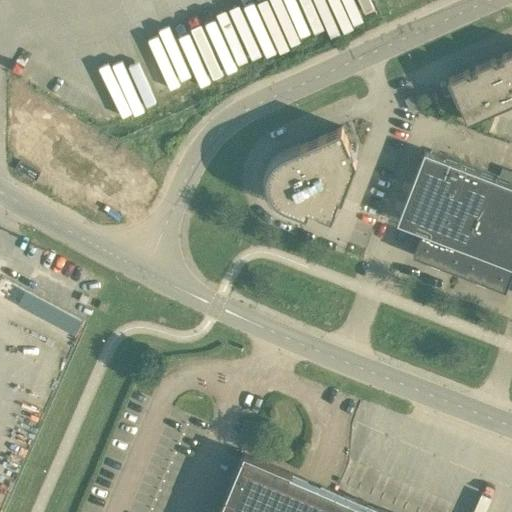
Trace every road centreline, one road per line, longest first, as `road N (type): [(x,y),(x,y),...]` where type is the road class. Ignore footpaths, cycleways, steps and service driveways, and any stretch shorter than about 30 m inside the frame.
road 1 (residential): [(143,271),(194,160),(225,123),(490,0)]
road 2 (residential): [(511,426),(143,271)]
road 3 (residential): [(143,271),(0,191)]
